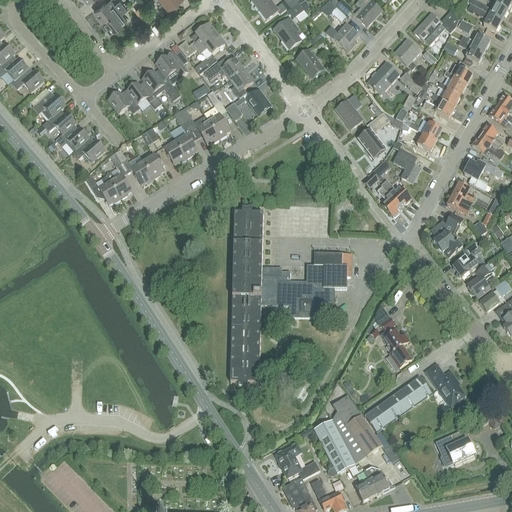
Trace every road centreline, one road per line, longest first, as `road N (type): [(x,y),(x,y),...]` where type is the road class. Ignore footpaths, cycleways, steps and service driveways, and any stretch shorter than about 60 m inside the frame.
road 1 (tertiary): [(274,511),(97,238)]
road 2 (residential): [(97,238),(304,111)]
road 3 (residential): [(405,246),(511,52)]
road 4 (residential): [(405,246),(304,111)]
road 5 (residential): [(304,111),(350,76),(422,0)]
road 6 (residential): [(502,367),(405,246)]
road 7 (tertiary): [(97,238),(0,123)]
road 8 (residential): [(304,111),(219,0)]
road 9 (residential): [(82,99),(18,26),(15,14),(25,0)]
road 10 (residential): [(116,75),(212,0)]
